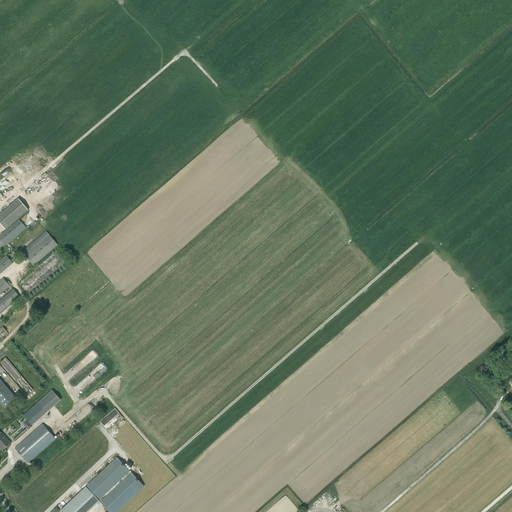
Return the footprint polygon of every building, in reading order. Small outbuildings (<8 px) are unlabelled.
[(2,180),(11,190),(20,182),(11,172),(2,180)] [(0,223),(6,230),(29,210),(19,199),(0,214),(0,223)] [(0,248),(26,227),(20,220),(0,236),(0,248)] [(58,245),(50,236),(46,231),(21,252),(33,266),(58,245)] [(7,256),(0,261),(0,274),(13,263),(7,256)] [(0,294),(10,286),(9,286),(11,284),(8,281),(7,283),(3,279),(0,281),(0,294)] [(0,314),(20,297),(13,290),(0,301),(0,314)] [(0,328),(0,337),(4,334),(5,336),(9,333),(3,326),(0,328)] [(16,399),(0,379),(0,402),(5,409),(16,399)] [(52,390),(37,403),(23,416),(31,425),(60,400),(52,390)] [(116,408),(100,420),(108,430),(121,420),(119,417),(121,416),(116,408)] [(511,429),(511,419),(505,412),(501,416),(511,429)] [(28,463),(56,439),(42,424),(15,448),(28,463)] [(0,447),(2,450),(10,443),(1,433),(0,433),(0,447)] [(117,457),(86,487),(61,511),(88,511),(100,501),(109,511),(116,511),(145,486),(117,457)]
